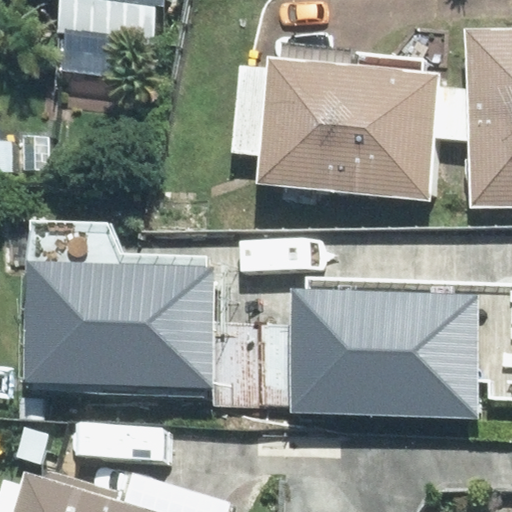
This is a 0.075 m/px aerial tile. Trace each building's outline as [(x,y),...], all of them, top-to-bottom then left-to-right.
[(171,0),(72,0),(67,37),(165,50),(171,0)] [(511,32),(475,33),(478,211),(511,210),(511,32)] [(452,78),(281,63),(281,71),(243,68),(236,160),(273,163),(271,189),(442,203),(452,78)] [(229,272),(46,265),(42,388),(225,395),(229,272)] [(495,300),(308,294),(303,417),(491,424),(495,300)] [(186,511),(46,470),(33,511),(186,511)]
